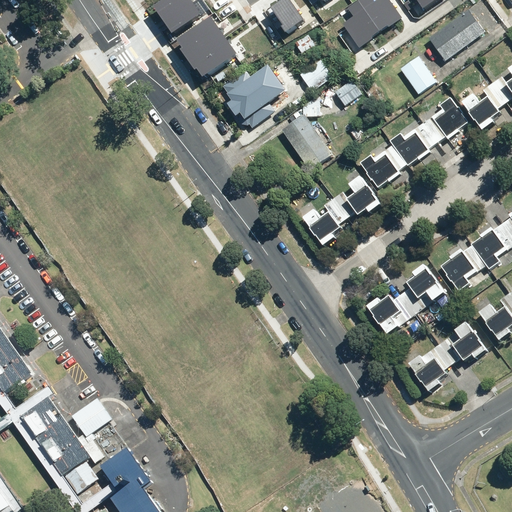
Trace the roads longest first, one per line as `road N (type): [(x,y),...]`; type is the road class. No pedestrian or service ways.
road 1 (secondary): [(298,303),(87,0)]
road 2 (residential): [(298,303),(511,145)]
road 3 (secondary): [(414,470),(298,303)]
